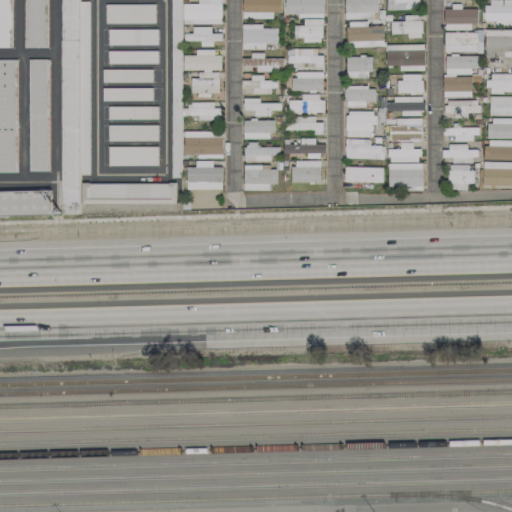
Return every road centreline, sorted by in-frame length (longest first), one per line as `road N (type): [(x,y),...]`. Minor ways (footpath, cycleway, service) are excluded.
road 1 (motorway): [(0,326),(511,312)]
road 2 (motorway): [(511,265),(66,278)]
road 3 (motorway): [(0,336),(129,323)]
